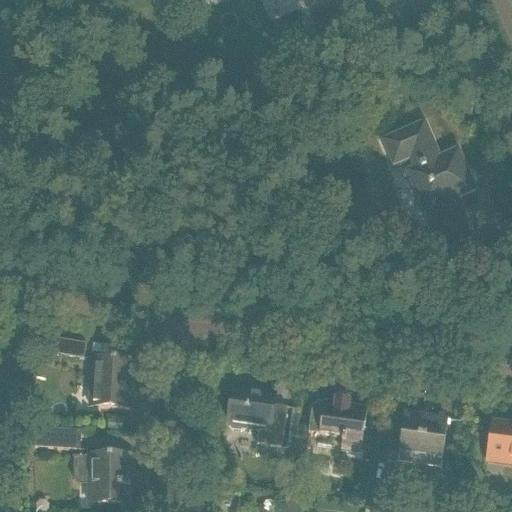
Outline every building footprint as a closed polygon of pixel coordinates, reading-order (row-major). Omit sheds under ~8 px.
[(303,0),(307,9),(326,0),(303,0)] [(373,15),(353,24),(363,46),(383,37),(373,15)] [(424,124),(382,142),(393,167),(411,159),(415,169),(407,173),(424,213),(432,210),(437,223),(429,226),(440,252),(473,237),(456,199),(475,191),(457,151),(439,159),(424,124)] [(103,129),(53,151),(61,169),(73,163),(80,180),(118,163),(103,129)] [(28,352),(31,336),(19,334),(16,349),(28,352)] [(86,345),(55,340),(52,355),(84,361),(86,345)] [(133,363),(93,361),(91,389),(99,389),(98,409),(130,411),(133,363)] [(233,391),(228,427),(229,427),(232,431),(240,433),(245,429),(258,431),(256,445),(266,447),(281,449),(287,409),(273,407),(274,397),(233,391)] [(335,400),(334,406),(318,404),(312,408),(312,413),(311,413),(308,436),(342,440),(340,453),(361,456),(367,411),(348,408),(349,402),(346,398),(339,397),(335,400)] [(447,421),(404,415),(399,450),(389,448),(387,463),(413,466),(414,457),(442,461),(447,421)] [(511,426),(493,424),(488,457),(511,460),(511,426)] [(80,452),(81,436),(81,433),(35,430),(34,449),(80,452)] [(286,496),(298,497),(306,441),(294,439),(286,496)] [(90,458),(90,459),(73,459),(73,480),(79,486),(90,486),(90,487),(98,487),(98,506),(129,506),(129,477),(133,477),(133,458),(90,458)] [(368,483),(365,507),(381,509),(385,486),(368,483)] [(286,496),(284,510),(283,510),(282,511),(296,511),(298,497),(286,496)]
